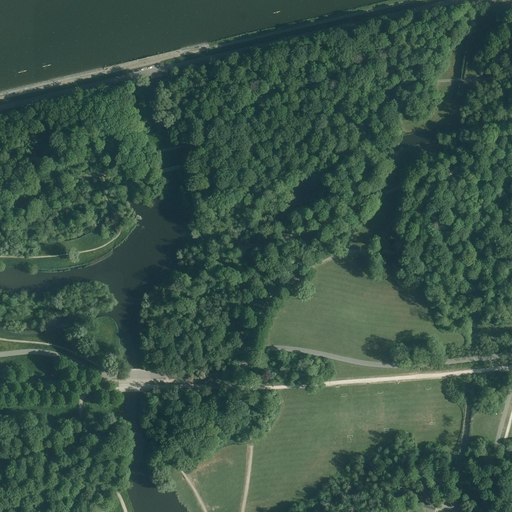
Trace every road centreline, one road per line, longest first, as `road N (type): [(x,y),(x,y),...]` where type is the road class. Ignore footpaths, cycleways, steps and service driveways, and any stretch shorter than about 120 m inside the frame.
road 1 (tertiary): [(0,107),(454,0)]
road 2 (unknown): [(249,349),(273,294),(338,254),(511,251)]
road 3 (unknown): [(0,385),(195,380),(247,363)]
road 4 (unknown): [(242,511),(251,443),(249,349)]
